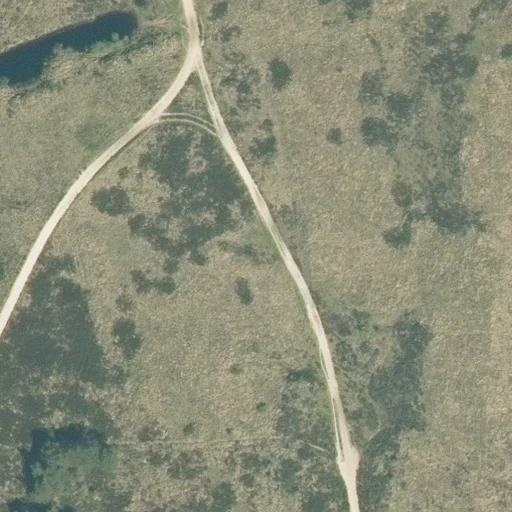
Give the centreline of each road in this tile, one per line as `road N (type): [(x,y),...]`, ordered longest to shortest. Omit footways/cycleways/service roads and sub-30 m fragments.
road 1 (track): [(193,53),(222,136),(309,304),(353,511)]
road 2 (track): [(186,0),(193,53),(180,82),(78,185),(0,327)]
